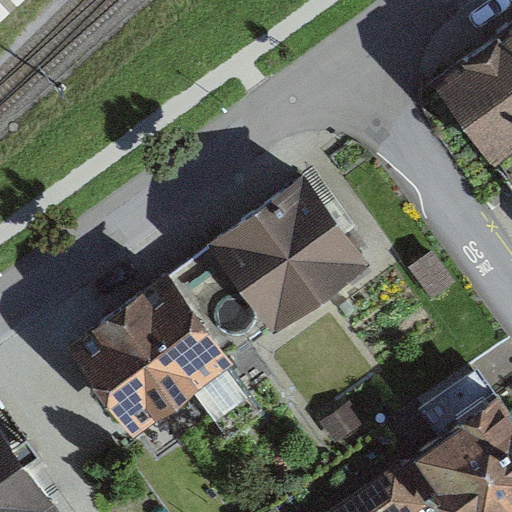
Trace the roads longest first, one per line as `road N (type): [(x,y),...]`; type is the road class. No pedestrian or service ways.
road 1 (residential): [(0,312),(348,59)]
road 2 (residential): [(348,59),(511,291)]
